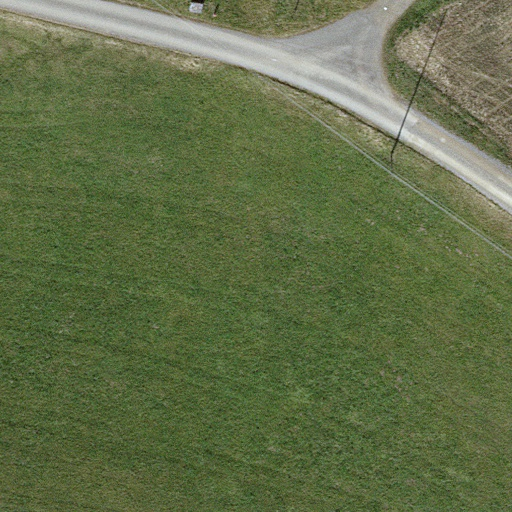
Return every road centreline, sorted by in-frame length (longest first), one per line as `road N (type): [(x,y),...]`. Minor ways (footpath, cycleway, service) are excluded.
road 1 (track): [(340,88),(0,2)]
road 2 (track): [(511,201),(340,88)]
